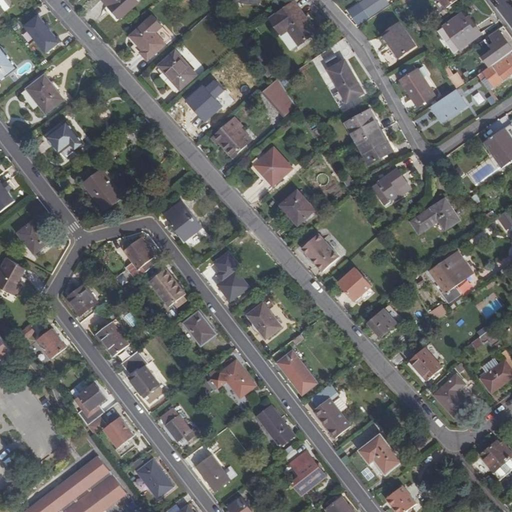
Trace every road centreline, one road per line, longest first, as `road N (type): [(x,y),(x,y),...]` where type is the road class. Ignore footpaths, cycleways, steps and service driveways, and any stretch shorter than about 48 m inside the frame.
road 1 (residential): [(54,0),(444,439)]
road 2 (residential): [(371,511),(150,224),(84,241)]
road 3 (residential): [(84,241),(55,300),(211,511)]
road 4 (residential): [(511,104),(429,158),(323,0)]
road 5 (residential): [(0,130),(84,241)]
